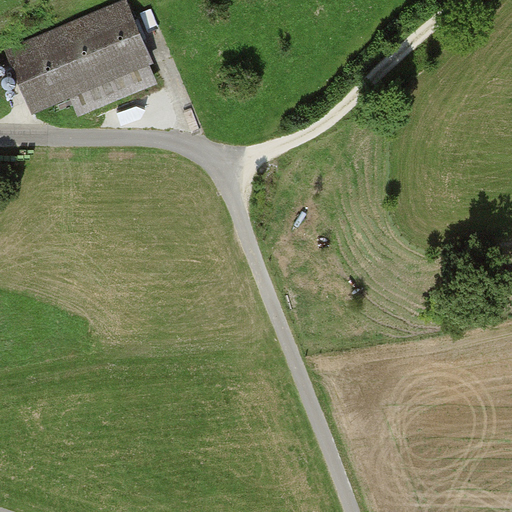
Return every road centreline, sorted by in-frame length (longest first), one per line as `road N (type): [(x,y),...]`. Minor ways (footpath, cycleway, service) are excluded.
road 1 (track): [(224,158),(350,511)]
road 2 (track): [(224,158),(308,134),(465,0)]
road 3 (residential): [(0,136),(165,140),(224,158)]
